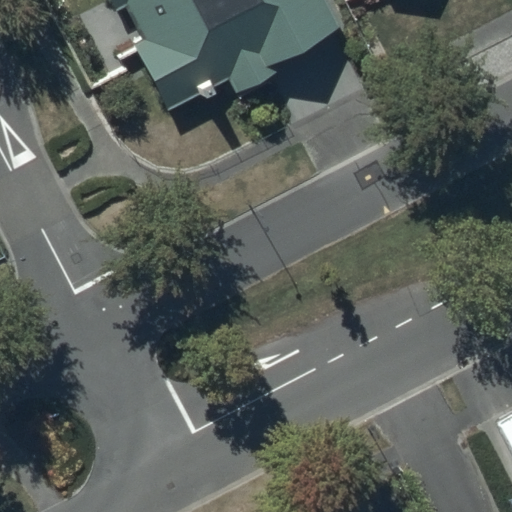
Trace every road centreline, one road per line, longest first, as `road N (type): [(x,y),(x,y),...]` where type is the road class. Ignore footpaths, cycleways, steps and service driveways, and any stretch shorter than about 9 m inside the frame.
road 1 (residential): [(95,337),(511,119)]
road 2 (residential): [(511,306),(170,483)]
road 3 (residential): [(95,337),(0,147)]
road 4 (residential): [(170,483),(95,337)]
